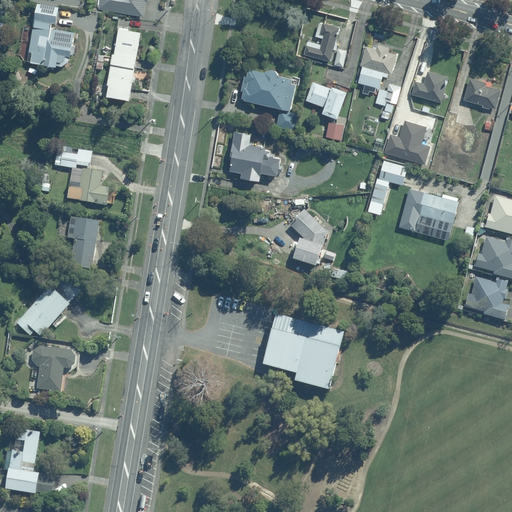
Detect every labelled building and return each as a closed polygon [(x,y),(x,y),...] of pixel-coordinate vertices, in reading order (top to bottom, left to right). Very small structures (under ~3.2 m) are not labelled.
[(99,0),(98,9),(144,17),(147,2),(150,3),(150,0),(99,0)] [(60,7),(38,4),(29,63),(46,66),(46,68),(56,70),(56,67),(63,68),(70,64),(71,58),(73,58),(74,56),(76,56),(77,47),(74,47),(75,42),(77,42),(78,33),(53,29),(54,24),(58,25),(60,7)] [(340,28),(319,22),(316,36),(324,38),(322,44),(309,41),(305,55),(331,62),(335,49),(337,50),(338,44),(336,43),(340,28)] [(132,102),(142,33),(118,29),(108,98),(132,102)] [(378,49),(368,47),(358,83),(380,89),(384,76),(388,77),(389,74),(392,74),(397,56),(389,54),(391,49),(379,45),(378,49)] [(347,50),(339,48),(335,66),(343,68),(347,50)] [(243,100),(245,100),(292,111),(299,79),(280,75),(279,71),(269,70),(267,72),(250,69),(248,78),(245,77),(242,92),(245,92),(243,100)] [(417,82),(413,95),(443,103),(450,78),(429,72),(425,84),(417,82)] [(487,84),(469,79),(463,101),(483,106),(482,108),(490,110),(491,108),(497,109),(502,91),(486,87),(487,84)] [(340,120),(351,89),(336,84),(334,90),(313,83),(307,101),(326,108),(324,115),(340,120)] [(393,114),(396,105),(397,105),(403,87),(390,84),(387,92),(380,90),(376,103),(384,106),(381,117),(388,119),(390,113),(393,114)] [(419,105),(401,101),(397,117),(415,121),(419,105)] [(301,115),(281,112),(279,127),(299,130),(301,115)] [(459,115),(448,112),(441,139),(457,143),(455,150),(473,155),(477,139),(460,134),(461,129),(456,128),(459,115)] [(346,126),(330,123),(328,122),(324,137),(343,141),(346,126)] [(253,134),(235,132),(231,172),(244,173),(244,180),(263,182),(264,174),(280,176),(282,159),(271,158),(272,150),(251,147),(253,134)] [(57,146),(56,155),(55,166),(79,170),(79,166),(90,168),(93,152),(57,146)] [(380,178),(403,185),(408,166),(384,160),(380,178)] [(103,172),(83,169),(80,190),(70,188),(68,200),(108,206),(108,203),(115,204),(116,196),(109,195),(111,187),(100,186),(103,172)] [(384,204),(389,186),(376,182),(372,200),(384,204)] [(454,223),(459,201),(458,201),(440,196),(411,189),(402,225),(415,229),(419,214),(432,218),(432,220),(438,222),(439,220),(454,223)] [(511,196),(496,192),(486,229),(511,235),(511,200),(511,201),(511,197),(511,196)] [(316,269),(325,248),(326,241),(330,241),(329,233),(325,234),(325,229),(311,216),(297,231),(302,239),(294,260),(316,269)] [(72,220),(69,239),(76,240),(72,267),(95,270),(101,224),(72,220)] [(496,272),(495,276),(511,279),(511,244),(488,238),(484,253),(480,252),(476,267),(496,272)] [(336,254),(326,251),(323,258),(333,262),(336,254)] [(470,296),(467,308),(486,313),(485,316),(506,322),(510,307),(503,305),(505,300),(507,301),(509,293),(507,292),(509,285),(498,282),(498,284),(477,278),(472,296),(470,296)] [(42,337),(72,308),(69,304),(80,293),(69,282),(58,293),(55,289),(19,324),(32,338),(37,333),(42,337)] [(345,334),(277,316),(263,367),(297,375),(295,383),(329,392),(345,334)] [(63,392),(65,369),(73,370),(78,366),(78,359),(73,352),(39,348),(34,352),(34,361),(39,369),(40,369),(38,390),(63,392)] [(6,470),(10,471),(7,492),(39,497),(40,493),(54,496),(56,480),(42,478),(43,475),(35,473),(42,434),(19,430),(17,442),(19,442),(17,452),(14,451),(13,453),(9,452),(6,470)]
